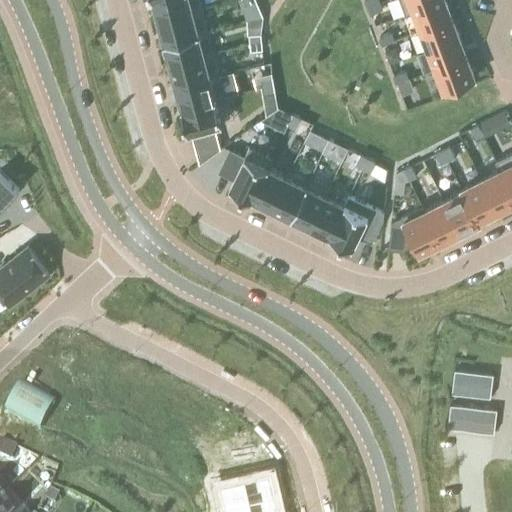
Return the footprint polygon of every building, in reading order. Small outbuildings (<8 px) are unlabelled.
[(202,8),(200,0),(152,0),(158,20),(202,8)] [(441,0),(400,0),(406,14),(414,11),(414,10),(441,0)] [(406,14),(403,15),(410,34),(421,29),(453,18),(446,0),(441,0),(414,10),(414,11),(406,14)] [(383,9),(380,1),(368,6),(371,13),(383,9)] [(208,30),(202,8),(158,20),(164,42),(208,30)] [(460,37),(453,18),(421,29),(428,48),(460,37)] [(170,64),(214,52),(208,30),(164,42),(170,64)] [(380,36),(383,44),(394,40),(391,32),(380,36)] [(262,41),(261,33),(249,34),(250,42),(262,41)] [(467,56),(460,37),(428,48),(436,68),(467,56)] [(263,49),(262,41),(250,42),(251,50),(263,49)] [(220,74),(214,52),(170,64),(176,86),(220,74)] [(475,77),(467,56),(436,68),(444,89),(475,77)] [(394,74),(397,82),(408,78),(406,70),(394,74)] [(226,97),(220,74),(176,86),(181,106),(181,107),(181,108),(216,98),(216,99),(226,97)] [(274,84),(273,76),(261,78),(262,86),(274,84)] [(408,78),(397,82),(402,94),(414,90),(410,77),(408,78)] [(275,92),(274,84),(262,86),(263,94),(275,92)] [(223,123),(216,99),(216,98),(181,108),(187,132),(223,123)] [(288,124),(293,113),(286,110),(281,121),(288,124)] [(295,128),(300,117),(293,113),(288,124),(295,128)] [(484,135),(479,124),(471,127),(477,138),(484,135)] [(331,153),(336,142),(329,138),(324,149),(331,153)] [(456,156),(450,145),(443,149),(448,160),(456,156)] [(230,148),(219,172),(234,179),(229,187),(252,198),(268,166),(269,166),(273,157),(249,146),(245,156),(230,148)] [(448,160),(443,149),(436,153),(441,163),(448,160)] [(511,152),(496,160),(500,169),(501,168),(511,190),(511,152)] [(363,168),(368,157),(361,154),(355,164),(363,168)] [(370,172),(375,161),(368,157),(363,168),(370,172)] [(410,179),(417,175),(412,165),(404,168),(410,179)] [(271,208),(287,175),(286,174),(269,166),(268,166),(252,198),(271,208)] [(511,203),(511,190),(501,168),(500,169),(481,178),(498,210),(511,203)] [(0,212),(6,207),(3,205),(20,188),(0,169),(0,212)] [(291,217),(309,180),(308,180),(288,170),(286,174),(287,175),(271,208),(291,217)] [(310,227),(326,194),(327,194),(331,186),(310,175),(308,180),(309,180),(291,217),(310,227)] [(498,210),(481,178),(461,188),(462,190),(463,190),(478,220),(479,219),(498,210)] [(478,220),(463,190),(462,190),(444,199),(460,231),(480,221),(479,219),(478,220)] [(330,236),(346,203),(345,203),(327,194),(326,194),(310,227),(330,236)] [(372,242),(383,220),(384,212),(384,211),(349,194),(345,203),(346,203),(330,236),(353,247),(358,236),(372,242)] [(460,231),(444,199),(425,208),(424,209),(441,241),(460,231)] [(393,219),(390,244),(400,245),(413,239),(419,252),(441,241),(424,209),(425,208),(423,204),(401,215),(393,219)] [(0,290),(11,303),(50,273),(28,245),(0,267),(0,290)] [(55,346),(34,381),(54,392),(75,357),(55,346)] [(75,357),(54,392),(76,404),(72,413),(83,419),(95,397),(86,392),(98,370),(75,357)] [(455,369),(452,392),(491,397),(494,373),(455,369)] [(99,392),(89,414),(101,420),(104,412),(125,421),(143,384),(121,374),(109,397),(99,392)] [(143,384),(125,421),(147,432),(143,440),(154,445),(165,422),(155,418),(166,395),(143,384)] [(4,410),(12,414),(17,403),(10,399),(4,410)] [(451,403),(448,427),(494,432),(497,409),(451,403)] [(165,422),(154,445),(167,450),(170,442),(192,452),(209,415),(186,404),(176,427),(165,422)] [(209,415),(192,452),(213,461),(209,470),(221,475),(231,453),(221,448),(231,425),(209,415)] [(0,441),(0,457),(11,462),(18,449),(18,448),(1,440),(0,441)] [(275,475),(237,483),(242,506),(280,497),(275,475)] [(50,490),(45,500),(55,505),(60,495),(50,490)] [(191,499),(191,500),(193,507),(205,504),(203,496),(191,499)] [(1,497),(0,498),(0,511),(23,511),(21,509),(17,511),(9,511),(0,502),(0,499),(2,498),(1,497)] [(283,511),(280,497),(242,506),(242,511),(283,511)]
